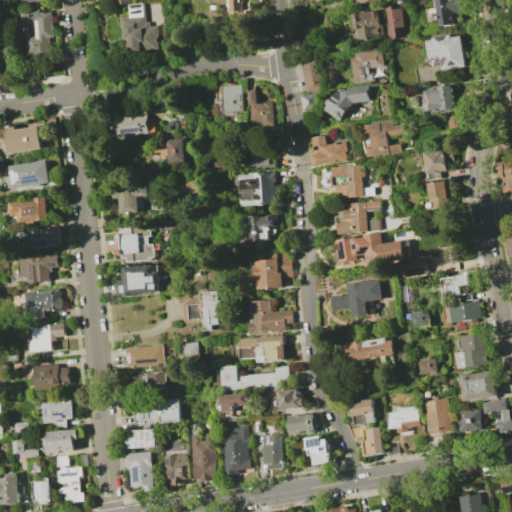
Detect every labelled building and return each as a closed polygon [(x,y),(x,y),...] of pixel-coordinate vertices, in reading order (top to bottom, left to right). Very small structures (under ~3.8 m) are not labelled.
[(243,0),(244,10),(231,11),(230,0),(243,0)] [(462,0),(464,11),(454,12),(455,23),(440,25),(436,0),(462,0)] [(129,17),(128,4),(144,3),(146,22),(150,22),(150,26),(157,25),(159,49),(129,51),(128,38),(123,39),(122,28),(121,18),(129,17)] [(392,5),(392,9),(402,8),(406,35),(389,38),(384,6),(392,5)] [(376,10),(376,14),(378,14),(380,34),(375,35),(375,37),(368,38),(368,39),(365,39),(365,38),(359,39),(358,28),(354,28),(352,13),(376,10)] [(42,13),(42,12),(45,12),(45,13),(52,12),(54,37),(46,37),(46,43),(44,43),(45,54),(30,55),(29,36),(36,35),(35,21),(26,22),(25,14),(42,13)] [(434,39),(433,37),(451,34),(452,37),(461,35),(466,66),(444,70),(441,56),(427,58),(425,40),(434,39)] [(356,58),(355,52),(381,48),(383,66),(373,67),(375,80),(355,84),(351,58),(356,58)] [(318,63),(323,89),(306,92),(301,66),(318,63)] [(241,84),(243,111),(223,113),(221,85),(241,84)] [(452,84),(455,107),(431,111),(428,88),(452,84)] [(328,105),(326,103),(326,100),(329,99),(331,100),(340,89),(343,92),(345,90),(349,89),(348,87),(366,85),(369,101),(354,102),(355,103),(356,108),(351,110),(349,108),(341,119),(325,109),(328,105)] [(270,102),(272,125),(261,126),(261,120),(249,121),(247,90),(255,90),(256,103),(270,102)] [(314,92),(317,107),(302,110),(299,95),(314,92)] [(147,115),(149,135),(116,138),(115,117),(147,115)] [(462,126),(460,115),(448,118),(450,129),(462,126)] [(392,120),(393,125),(406,123),(408,133),(388,137),(389,145),(402,143),(403,150),(369,156),(368,149),(374,148),(371,131),(364,132),(363,125),(392,120)] [(16,124),(17,130),(38,126),(41,148),(10,153),(5,125),(16,124)] [(325,136),(327,145),(346,142),(348,151),(346,151),(348,161),(317,166),(316,163),(309,165),(307,152),(314,151),(312,138),(325,136)] [(181,139),(183,162),(168,163),(166,140),(181,139)] [(275,167),(274,142),(253,142),(253,167),(275,167)] [(445,149),(448,170),(428,173),(424,152),(445,149)] [(46,160),(50,183),(14,189),(11,166),(46,160)] [(211,162),(232,160),(233,168),(212,170),(211,162)] [(511,161),(497,162),(498,170),(500,170),(500,172),(498,172),(499,179),(504,178),(504,184),(503,184),(503,193),(509,192),(509,190),(511,190),(511,191),(511,161)] [(349,165),(362,164),(363,169),(366,169),(366,175),(363,176),(364,188),(374,187),(375,195),(344,197),(343,192),(328,193),(328,188),(325,188),(323,169),(334,169),(334,166),(349,165)] [(273,171),(273,172),(275,172),(276,181),(274,181),(276,203),(242,206),(239,174),(273,171)] [(200,192),(180,194),(179,180),(199,179),(200,192)] [(446,180),(450,206),(436,208),(435,198),(431,198),(429,183),(446,180)] [(146,183),(147,195),(137,196),(138,212),(120,214),(119,198),(114,198),(112,186),(146,183)] [(34,200),(34,197),(46,196),(48,220),(19,222),(19,215),(12,216),(10,202),(34,200)] [(354,221),(353,219),(346,219),(345,210),(353,209),(352,202),(379,200),(380,209),(366,211),(367,219),(380,218),(381,229),(340,233),(339,222),(354,221)] [(268,215),(269,216),(278,216),(279,228),(276,229),(276,238),(271,239),(271,241),(251,242),(249,216),(268,215)] [(61,228),(62,245),(22,249),(21,232),(61,228)] [(115,236),(119,236),(118,229),(129,228),(130,235),(136,235),(137,237),(144,236),(145,245),(156,244),(157,251),(151,251),(152,258),(147,258),(147,261),(122,263),(121,255),(117,256),(117,251),(119,251),(119,240),(115,240),(115,236)] [(338,239),(382,233),(383,243),(402,240),(405,258),(369,264),(368,254),(358,255),(359,260),(341,262),(338,239)] [(255,266),(257,266),(257,260),(274,259),(273,253),(277,253),(278,260),(292,259),(293,273),(282,274),(283,287),(259,289),(258,280),(256,280),(255,266)] [(58,255),(59,266),(49,267),(51,280),(29,282),(29,276),(21,277),(19,259),(58,255)] [(426,276),(427,261),(405,260),(405,275),(426,276)] [(157,264),(159,286),(158,286),(159,293),(126,296),(125,279),(124,279),(122,267),(157,264)] [(454,284),(453,280),(455,279),(455,276),(468,274),(469,284),(465,284),(467,293),(471,292),(473,299),(462,300),(461,293),(449,295),(448,285),(454,284)] [(363,281),(363,282),(379,279),(382,298),(366,301),(368,315),(354,317),(353,307),(334,310),(332,296),(350,293),(349,283),(363,281)] [(28,307),(26,291),(60,288),(62,309),(46,311),(46,316),(27,318),(26,308),(28,307)] [(200,303),(200,301),(202,301),(201,295),(199,295),(199,292),(216,290),(217,300),(222,300),(223,312),(219,312),(220,324),(212,324),(212,330),(203,331),(202,319),(184,321),(183,305),(200,303)] [(252,322),(250,301),(271,299),(272,312),(291,310),(293,323),(284,324),(285,330),(250,333),(249,323),(252,322)] [(479,300),(482,318),(453,323),(450,305),(479,300)] [(419,313),(419,311),(424,310),(424,312),(428,311),(430,325),(414,327),(412,314),(419,313)] [(63,323),(64,336),(52,337),(53,350),(31,352),(29,326),(63,323)] [(462,352),(459,336),(485,332),(490,364),(459,369),(456,353),(462,352)] [(239,338),(261,336),(261,335),(270,334),(270,336),(283,335),(285,360),(256,362),(255,357),(241,359),(239,338)] [(386,336),(387,340),(392,339),(395,354),(355,360),(354,352),(347,353),(346,343),(386,336)] [(197,342),(199,358),(180,360),(180,355),(184,354),(182,343),(197,342)] [(153,346),(153,344),(162,343),(164,364),(129,367),(127,348),(153,346)] [(426,360),(426,357),(432,356),(432,359),(435,358),(437,373),(421,375),(419,361),(426,360)] [(0,364),(7,364),(9,380),(0,380),(0,364)] [(58,364),(58,368),(69,367),(70,382),(60,383),(60,388),(36,390),(34,366),(58,364)] [(237,365),(238,375),(274,372),(273,367),(287,366),(288,385),(224,390),(222,366),(237,365)] [(462,374),(466,401),(498,396),(494,371),(474,374),(474,372),(462,374)] [(166,372),(167,381),(148,383),(147,374),(166,372)] [(295,389),(295,391),(302,391),(303,405),(301,405),(301,407),(281,408),(280,402),(278,402),(277,390),(295,389)] [(219,395),(247,393),(248,403),(238,404),(238,406),(235,407),(235,411),(224,412),(223,405),(220,405),(219,395)] [(354,421),(350,402),(371,398),(375,421),(367,423),(368,428),(380,426),(385,453),(364,456),(361,440),(365,440),(364,435),(353,437),(346,422),(354,421)] [(447,398),(448,403),(451,403),(451,407),(449,407),(450,412),(454,411),(455,420),(451,420),(453,430),(431,433),(426,401),(447,398)] [(178,399),(180,421),(145,424),(145,421),(135,422),(134,403),(178,399)] [(503,420),(501,411),(485,414),(483,402),(508,399),(511,419),(511,418),(511,429),(509,430),(509,432),(506,432),(506,431),(501,432),(499,421),(503,420)] [(72,400),(73,418),(67,419),(67,426),(58,427),(57,422),(46,423),(44,403),(72,400)] [(417,409),(419,425),(408,426),(408,431),(398,432),(398,428),(389,429),(388,412),(417,409)] [(459,410),(480,409),(481,431),(461,432),(459,410)] [(314,414),(314,418),(317,417),(318,427),(315,428),(315,434),(309,434),(308,431),(301,431),(301,433),(291,433),(291,432),(290,432),(288,416),(314,414)] [(26,422),(27,431),(14,432),(13,423),(26,422)] [(224,435),(224,428),(232,427),(233,434),(239,434),(239,426),(246,425),(249,460),(250,460),(250,469),(239,470),(239,474),(227,475),(225,445),(223,445),(222,435),(224,435)] [(152,428),(154,446),(127,448),(125,431),(152,428)] [(47,433),(46,432),(77,429),(78,439),(74,439),(75,449),(44,452),(42,434),(47,433)] [(199,434),(199,441),(205,441),(205,433),(211,433),(212,440),(214,440),(217,477),(211,477),(212,481),(199,482),(199,478),(194,479),(191,434),(199,434)] [(271,434),(271,437),(282,436),(284,469),(270,470),(269,464),(266,464),(263,434),(271,434)] [(321,436),(321,440),(327,439),(331,462),(315,465),(314,454),(309,455),(306,438),(321,436)] [(22,439),(23,453),(10,454),(8,440),(22,439)] [(37,448),(38,456),(25,458),(24,449),(37,448)] [(185,449),(188,479),(180,479),(181,485),(174,486),(173,474),(167,474),(164,451),(185,449)] [(150,451),(153,491),(145,492),(144,486),(131,487),(130,469),(127,469),(126,453),(150,451)] [(86,454),(87,466),(77,466),(76,455),(86,454)] [(68,456),(69,465),(64,465),(64,468),(81,467),(82,476),(79,476),(81,493),(84,493),(84,501),(74,502),(74,498),(67,499),(66,493),(60,493),(59,488),(69,487),(69,481),(59,482),(58,471),(61,471),(61,465),(57,466),(56,457),(68,456)] [(38,458),(39,472),(27,473),(26,460),(38,458)] [(0,478),(6,477),(5,474),(17,473),(20,503),(2,504),(1,494),(0,494),(0,478)] [(511,492),(502,494),(500,479),(511,477),(511,492)] [(45,481),(45,478),(49,478),(51,502),(39,503),(39,501),(34,501),(32,482),(45,481)] [(479,494),(482,511),(485,511),(462,511),(460,497),(479,494)]
